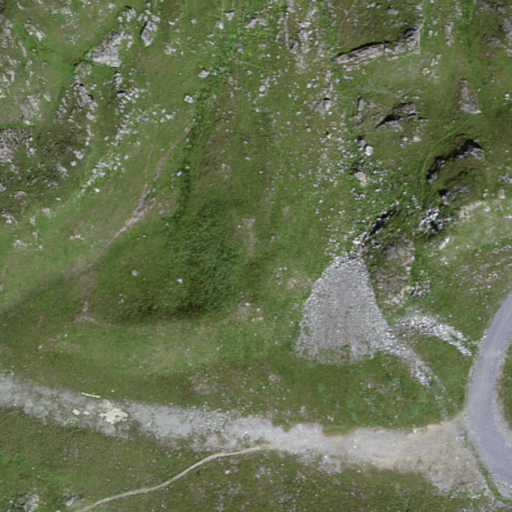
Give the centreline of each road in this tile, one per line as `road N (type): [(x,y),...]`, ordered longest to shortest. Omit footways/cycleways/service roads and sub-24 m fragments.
road 1 (track): [(0,387),(145,422),(432,455),(509,451)]
road 2 (track): [(511,324),(490,387),(511,454)]
